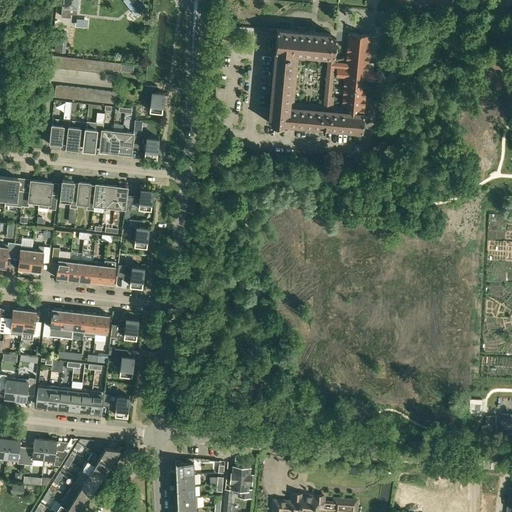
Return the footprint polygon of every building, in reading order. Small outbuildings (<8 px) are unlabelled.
[(70,13),(76,14),(77,7),(77,0),(62,0),(62,6),(61,16),(70,17),(70,13)] [(125,0),(137,15),(146,7),(140,0),(125,0)] [(252,35),(253,27),(223,25),(222,32),(252,35)] [(341,107),(333,106),(334,96),(331,96),(334,66),(334,61),(335,53),(336,38),(330,37),(331,34),(277,29),(276,39),(275,49),(276,49),(269,123),(286,125),(286,124),(363,131),(364,114),(363,114),(367,79),(344,78),(341,107)] [(67,33),(56,32),(54,52),(65,53),(67,33)] [(345,62),(334,61),(334,66),(345,67),(345,69),(337,68),(336,76),(344,77),(344,78),(367,79),(375,80),(375,72),(372,71),(373,63),(368,63),(370,35),(348,33),(346,54),(345,62)] [(50,67),(59,68),(61,56),(52,55),(50,67)] [(54,96),(62,97),(63,85),(56,84),(54,96)] [(164,92),(156,91),(157,85),(145,84),(143,96),(143,97),(150,100),(149,110),(162,112),(164,92)] [(480,138),(479,150),(495,151),(495,146),(502,147),(502,152),(511,152),(511,101),(484,99),(480,135),(484,135),(484,139),(480,138)] [(65,101),(63,119),(69,120),(71,109),(71,102),(65,101)] [(63,119),(62,119),(52,118),(49,143),(49,144),(60,145),(61,145),(60,145),(62,134),(67,135),(68,135),(69,125),(70,120),(69,120),(63,119)] [(78,140),(84,141),(86,127),(87,122),(70,120),(69,125),(68,135),(67,135),(66,145),(66,146),(77,147),(78,140)] [(95,138),(101,138),(102,129),(103,129),(103,124),(96,123),(96,122),(87,121),(87,122),(86,127),(84,141),(83,147),(82,147),(82,148),(83,148),(94,149),(95,138)] [(99,149),(99,150),(110,151),(112,130),(103,129),(102,129),(101,138),(99,149)] [(122,131),(112,130),(110,151),(120,152),(122,131)] [(122,131),(120,152),(131,153),(133,133),(122,131)] [(146,136),(145,142),(138,141),(139,135),(133,135),(132,147),(137,147),(137,149),(144,152),(144,156),(156,157),(159,137),(146,136)] [(221,140),(212,139),(211,151),(219,152),(221,140)] [(5,203),(15,204),(22,205),(23,190),(17,190),(18,178),(8,177),(5,198),(5,203)] [(29,191),(23,190),(22,205),(28,206),(29,201),(39,202),(41,181),(31,180),(29,191)] [(78,193),(72,192),(73,181),(74,182),(74,181),(73,181),(62,180),(60,200),(70,202),(69,207),(77,208),(77,202),(78,193)] [(55,209),(57,194),(50,194),(52,182),(41,181),(39,202),(49,203),(48,208),(55,209)] [(90,183),(79,181),(79,182),(78,182),(79,182),(78,193),(77,202),(87,203),(86,209),(93,210),(94,204),(95,195),(94,195),(89,194),(90,183)] [(95,184),(94,195),(95,195),(94,204),(104,205),(106,185),(96,183),(96,184),(95,184)] [(114,207),(116,186),(106,185),(104,205),(114,207)] [(127,187),(116,186),(114,207),(124,208),(127,187)] [(125,206),(131,207),(131,201),(139,202),(138,208),(150,209),(153,189),(140,188),(140,192),(132,193),(132,195),(126,194),(125,206)] [(135,235),(134,245),(146,246),(149,226),(141,225),(141,220),(129,218),(128,230),(128,232),(135,235)] [(7,222),(7,230),(15,231),(16,223),(7,222)] [(312,289),(326,290),(367,294),(366,308),(356,307),(354,324),(367,326),(366,340),(327,336),(313,335),(309,374),(308,388),(345,392),(346,384),(349,384),(355,385),(387,388),(393,388),(396,389),(395,396),(433,400),(434,386),(438,346),(423,345),(385,341),(386,327),(403,329),(404,312),(382,310),(383,296),(422,299),(436,301),(440,261),(441,247),(404,244),(403,251),(400,251),(395,251),(362,248),(356,247),(353,247),(354,239),(317,236),(315,250),(312,289)] [(24,246),(35,246),(35,238),(25,237),(24,246)] [(8,244),(0,243),(0,266),(6,267),(7,254),(13,255),(15,242),(8,241),(8,244)] [(21,243),(15,242),(13,255),(19,255),(17,269),(19,269),(19,270),(20,271),(29,272),(29,273),(32,247),(21,245),(21,243)] [(41,271),(42,261),(43,258),(49,259),(50,246),(39,245),(38,250),(32,249),(32,247),(29,273),(29,272),(38,273),(39,272),(39,271),(41,271)] [(58,260),(57,263),(56,277),(67,278),(70,258),(59,257),(60,247),(53,247),(52,259),(58,260)] [(70,258),(67,278),(79,280),(81,260),(70,258)] [(92,261),(81,260),(79,280),(90,281),(92,261)] [(104,260),(104,262),(101,282),(113,284),(116,261),(104,260)] [(101,282),(104,262),(92,261),(90,281),(101,282)] [(129,285),(142,287),(144,267),(131,265),(131,271),(125,270),(124,270),(124,264),(118,264),(117,276),(123,276),(123,278),(130,281),(129,285)] [(5,320),(4,332),(10,333),(10,331),(22,332),(24,309),(13,307),(11,321),(5,320)] [(49,335),(60,337),(61,330),(63,309),(52,308),(50,325),(44,325),(42,337),(49,338),(49,335)] [(36,310),(24,309),(22,332),(33,333),(32,336),(39,337),(41,324),(35,323),(36,310)] [(63,309),(61,330),(60,337),(72,338),(72,331),(75,311),(63,309)] [(72,331),(84,332),(86,312),(75,311),(72,331)] [(97,313),(86,312),(84,332),(83,335),(94,336),(95,334),(97,313)] [(97,313),(95,334),(107,335),(109,315),(97,313)] [(117,324),(111,323),(110,335),(116,336),(117,330),(124,331),(123,337),(136,338),(138,318),(126,317),(125,321),(117,322),(117,324)] [(126,355),(127,349),(114,347),(113,359),(113,361),(120,364),(119,374),(131,376),(134,356),(126,355)] [(98,355),(93,354),(92,361),(97,361),(107,362),(108,354),(98,353),(98,355)] [(62,368),(63,361),(52,359),(52,364),(51,367),(62,368)] [(3,397),(15,398),(17,378),(6,376),(7,374),(0,373),(0,390),(4,391),(4,396),(3,397)] [(17,378),(15,398),(26,400),(26,399),(27,394),(33,395),(33,396),(35,378),(28,377),(28,379),(17,378)] [(36,404),(47,406),(49,385),(38,384),(38,386),(38,387),(36,404)] [(58,407),(60,386),(49,385),(47,406),(58,407)] [(60,386),(58,407),(68,408),(71,388),(60,386)] [(68,408),(79,409),(81,389),(71,388),(68,408)] [(90,411),(92,390),(81,389),(79,409),(90,411)] [(103,391),(92,390),(90,411),(101,412),(101,411),(103,394),(103,391)] [(109,399),(109,393),(103,393),(102,405),(108,406),(108,407),(115,410),(114,414),(127,416),(129,396),(117,394),(116,400),(109,399)] [(511,413),(502,414),(501,433),(511,433),(511,413)] [(0,458),(6,459),(9,439),(0,437),(0,458)] [(67,443),(71,446),(76,438),(77,438),(74,437),(73,439),(71,438),(71,437),(67,443)] [(26,447),(24,463),(32,464),(32,459),(43,460),(45,439),(34,438),(34,439),(33,447),(26,447)] [(17,463),(24,463),(26,447),(19,446),(20,441),(20,440),(9,439),(6,459),(17,461),(17,463)] [(60,465),(68,451),(64,449),(63,450),(55,450),(56,441),(57,441),(57,440),(45,439),(43,460),(54,461),(54,464),(60,465)] [(73,448),(74,448),(74,447),(78,450),(82,444),(77,442),(73,448)] [(119,448),(110,447),(105,447),(100,455),(100,456),(111,462),(119,448)] [(93,451),(87,460),(105,471),(111,462),(100,456),(100,455),(93,451)] [(176,474),(194,473),(193,458),(185,457),(185,461),(176,462),(176,460),(175,460),(176,474)] [(100,480),(105,471),(87,460),(82,468),(100,480)] [(238,496),(249,497),(250,490),(247,489),(248,482),(251,482),(251,474),(248,474),(249,467),(233,465),(233,473),(231,472),(230,480),(232,481),(231,488),(239,488),(238,496)] [(82,468),(76,477),(94,488),(100,480),(82,468)] [(176,474),(176,485),(194,484),(194,473),(176,474)] [(89,497),(94,488),(76,477),(71,486),(89,497)] [(176,485),(176,496),(197,496),(197,495),(194,495),(194,484),(176,485)] [(89,497),(71,486),(66,494),(84,506),(89,497)] [(229,511),(230,505),(232,491),(225,490),(224,505),(223,511),(229,511)] [(290,511),(324,511),(325,511),(324,510),(324,509),(323,508),(332,509),(332,511),(356,511),(357,500),(333,498),(333,501),(323,501),(324,495),(314,494),(314,497),(302,496),(302,493),(292,493),(291,503),(287,503),(288,500),(273,499),(272,511),(284,511),(290,511)] [(74,511),(79,511),(84,506),(66,494),(60,503),(74,511)] [(197,507),(197,496),(176,496),(177,508),(197,507)] [(74,511),(60,503),(55,511),(74,511)]
